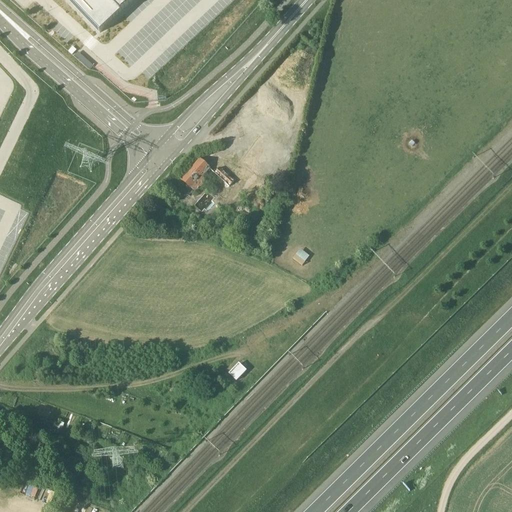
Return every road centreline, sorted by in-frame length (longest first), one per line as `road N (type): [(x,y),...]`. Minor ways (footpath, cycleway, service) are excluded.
road 1 (track): [(187,511),(511,186)]
road 2 (motorway): [(511,318),(316,511)]
road 3 (track): [(0,387),(146,382),(251,349)]
road 4 (secondary): [(0,347),(167,162)]
road 5 (secondary): [(149,155),(32,288),(0,337)]
road 6 (motorway): [(354,511),(511,355)]
road 7 (unclassified): [(159,145),(0,10)]
road 8 (unclassified): [(0,13),(149,155)]
road 9 (secondary): [(167,162),(296,12)]
road 10 (secondary): [(296,12),(159,145)]
road 11 (track): [(440,511),(445,482),(511,414)]
